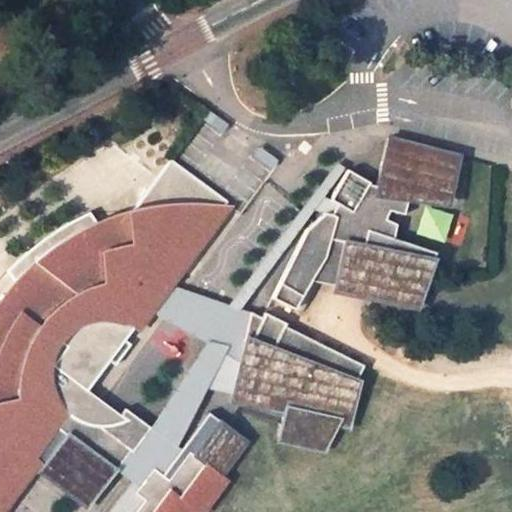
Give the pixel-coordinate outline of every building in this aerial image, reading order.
[(344,169),(327,198),(335,201),(330,212),(323,210),(303,228),(269,297),(292,308),(311,281),(418,302),(431,251),(389,239),(392,225),(378,218),(382,210),(397,214),(401,193),(441,198),(452,154),(385,137),(372,185),(365,184),(366,182),(344,169)] [(330,163),(229,303),(239,307),(311,208),(321,194),(340,168),(330,163)] [(0,268),(0,277),(1,281),(0,282),(0,511),(7,511),(15,501),(9,497),(32,465),(56,432),(31,414),(41,399),(68,416),(86,428),(96,428),(107,427),(117,424),(124,421),(119,417),(84,393),(106,362),(111,366),(125,346),(119,342),(142,312),(186,255),(191,259),(204,240),(198,236),(222,203),(168,165),(128,215),(114,233),(116,239),(108,250),(91,223),(87,216),(71,221),(56,227),(42,234),(31,241),(15,254),(1,268),(0,268)] [(321,194),(311,208),(323,210),(330,212),(335,201),(327,198),(321,194)] [(116,239),(114,233),(128,215),(125,215),(91,223),(108,250),(116,239)] [(171,278),(142,312),(204,343),(221,352),(238,361),(249,311),(239,307),(229,303),(171,278)] [(261,317),(249,311),(238,361),(231,393),(231,396),(284,408),(278,434),(326,446),(339,419),(358,381),(355,379),(363,364),(283,325),(285,322),(263,312),(261,317)] [(204,343),(149,428),(176,447),(205,386),(221,352),(204,343)] [(238,361),(221,352),(205,386),(231,393),(238,361)] [(359,381),(358,381),(339,419),(347,421),(359,381)] [(31,414),(56,432),(68,416),(41,399),(31,414)] [(56,432),(32,465),(93,506),(116,472),(130,452),(132,453),(149,428),(123,410),(119,417),(124,421),(117,424),(107,427),(96,428),(86,428),(68,416),(56,432)] [(181,450),(163,475),(176,484),(194,457),(216,471),(242,435),(207,411),(181,450)] [(176,447),(149,428),(132,453),(130,452),(116,472),(133,483),(113,511),(138,511),(146,501),(136,494),(154,469),(163,475),(181,450),(176,447)] [(202,511),(203,511),(228,477),(216,471),(194,457),(176,484),(163,475),(154,469),(136,494),(146,501),(138,511),(197,511),(199,510),(202,511)]
